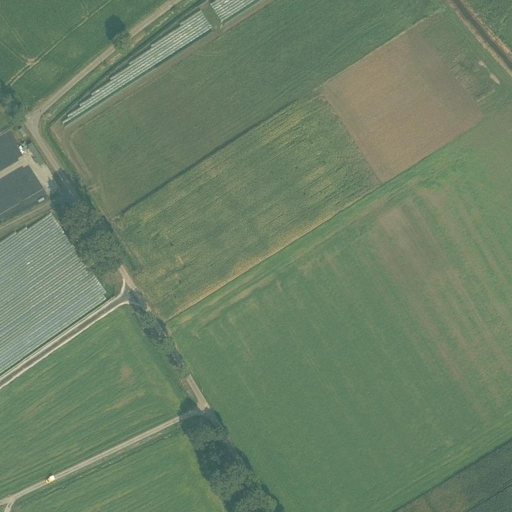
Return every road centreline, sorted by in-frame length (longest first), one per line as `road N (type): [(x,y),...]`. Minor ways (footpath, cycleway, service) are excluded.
road 1 (unclassified): [(27,124),(271,511)]
road 2 (unclassified): [(178,0),(27,124)]
road 3 (track): [(0,385),(135,292)]
